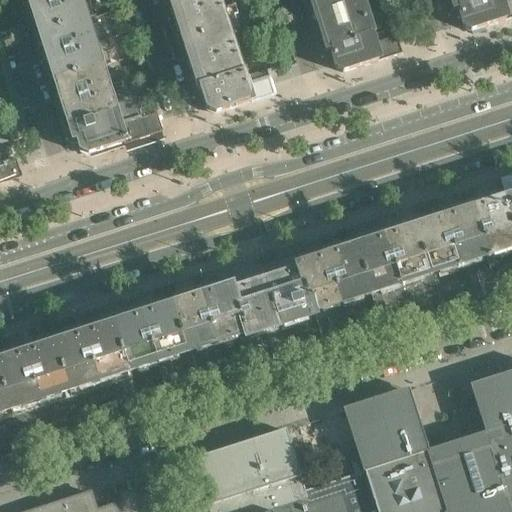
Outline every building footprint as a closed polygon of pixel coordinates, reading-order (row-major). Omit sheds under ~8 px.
[(80,8),(77,0),(27,0),(39,37),(90,21),(88,16),(85,17),(82,7),(80,8)] [(221,11),(216,0),(168,0),(171,10),(175,11),(178,20),(203,13),(204,17),(221,11)] [(362,14),(359,3),(356,4),(354,0),(323,0),(310,4),(315,18),(318,19),(321,27),(362,14)] [(449,0),(453,11),(457,10),(457,9),(485,0),(449,0)] [(470,33),(511,19),(511,0),(500,4),(498,0),(485,0),(457,9),(457,10),(463,29),(470,33)] [(223,32),(220,20),(222,17),(221,11),(204,17),(203,13),(178,20),(181,30),(179,33),(183,45),(223,32)] [(366,38),(362,25),(366,24),(362,14),(321,27),(323,35),(321,38),(326,52),(329,51),(329,50),(367,39),(366,38)] [(95,54),(92,45),(89,36),(91,35),(88,26),(91,24),(90,21),(39,37),(54,83),(105,67),(103,63),(100,63),(97,54),(95,54)] [(342,74),(402,54),(394,30),(370,38),(370,37),(366,38),(367,39),(329,50),(329,51),(336,70),(342,74)] [(236,59),(231,45),(227,44),(223,32),(183,45),(187,58),(191,59),(194,68),(218,60),(220,64),(236,59)] [(239,79),(235,68),(238,65),(236,59),(220,64),(218,60),(194,68),(197,77),(194,80),(197,91),(201,92),(239,80),(239,79)] [(110,101),(107,92),(104,82),(106,82),(103,72),(106,71),(105,67),(54,83),(69,129),(120,113),(118,109),(115,110),(112,100),(110,101)] [(265,79),(263,72),(242,79),(242,78),(239,79),(239,80),(201,92),(208,111),(215,115),(274,95),(269,78),(265,79)] [(123,144),(118,129),(121,128),(117,119),(121,117),(120,113),(69,129),(74,144),(78,143),(80,152),(88,156),(123,144)] [(160,132),(156,118),(155,116),(142,121),(121,128),(118,129),(123,144),(160,132)] [(0,183),(19,177),(14,162),(0,167),(0,183)] [(511,199),(503,203),(511,231),(511,199)] [(511,231),(503,203),(473,212),(500,296),(511,292),(511,231)] [(500,296),(473,212),(385,241),(400,286),(407,309),(412,324),(500,296)] [(400,286),(385,241),(356,250),(371,296),(400,286)] [(371,296),(356,250),(327,259),(341,305),(371,296)] [(318,338),(311,315),(341,305),(327,259),(296,269),(297,273),(279,279),(232,294),(231,290),(230,290),(244,336),(252,359),(257,374),(267,371),(269,370),(271,368),(272,367),(273,366),(273,364),(274,364),(274,362),(274,361),(274,360),(273,359),(265,334),(293,325),(301,349),(302,351),(304,353),(305,354),(307,355),(309,356),(311,356),(314,356),(323,353),(318,338)] [(244,336),(230,290),(201,300),(215,346),(244,336)] [(215,346),(201,300),(171,309),(186,355),(215,346)] [(186,355),(171,309),(142,319),(157,365),(186,355)] [(412,324),(407,309),(378,318),(383,334),(412,324)] [(383,334),(378,318),(349,328),(353,343),(383,334)] [(157,365),(142,319),(113,328),(127,374),(157,365)] [(135,396),(127,374),(113,328),(0,364),(0,456),(140,412),(135,396)] [(353,343),(349,328),(318,338),(323,353),(353,343)] [(257,374),(252,359),(223,368),(228,384),(257,374)] [(228,384),(223,368),(193,378),(198,393),(228,384)] [(511,511),(511,375),(471,388),(486,434),(471,439),(469,431),(467,432),(471,445),(428,459),(407,392),(345,412),(364,473),(305,492),(275,502),(277,511),(272,511),(511,511)] [(198,393),(193,378),(164,387),(169,403),(198,393)] [(169,403),(164,387),(135,396),(140,412),(169,403)] [(305,492),(285,432),(192,461),(208,511),(272,511),(277,511),(275,502),(305,492)] [(116,511),(115,506),(97,511),(96,511),(91,494),(34,511),(116,511)]
